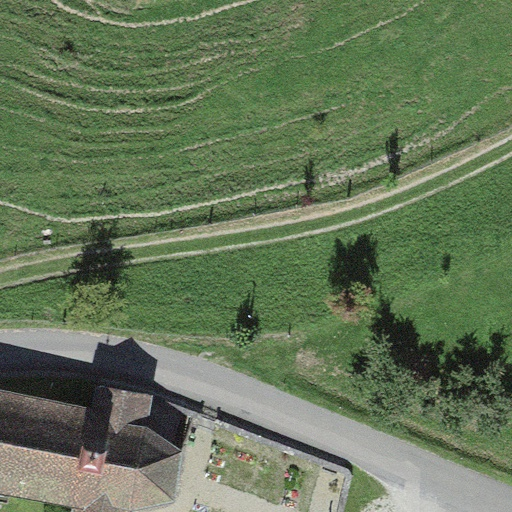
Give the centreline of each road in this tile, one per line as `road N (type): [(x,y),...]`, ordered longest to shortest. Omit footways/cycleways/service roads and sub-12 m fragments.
road 1 (unclassified): [(0,350),(33,345),(129,356),(225,382),(511,505)]
road 2 (track): [(0,279),(240,242),(375,205),(511,146)]
